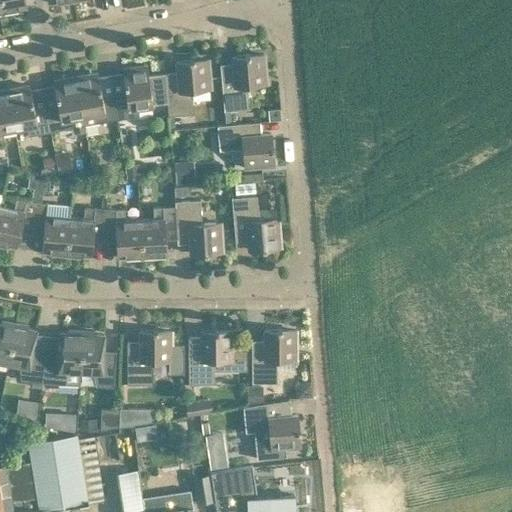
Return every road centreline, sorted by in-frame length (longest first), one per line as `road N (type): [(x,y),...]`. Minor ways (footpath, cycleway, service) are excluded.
road 1 (residential): [(0,53),(280,7),(313,289)]
road 2 (residential): [(313,289),(62,292),(0,278)]
